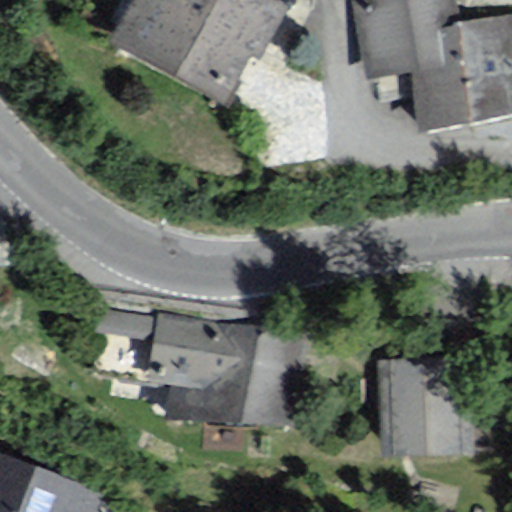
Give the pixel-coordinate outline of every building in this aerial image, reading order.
[(263,0),(157,0),(137,44),(248,96),(265,60),(274,64),(296,15),(263,0)] [(511,23),(462,32),(456,0),(394,0),(365,5),(377,74),(424,66),(434,126),(511,112),(511,23)] [(295,421),(303,336),(172,322),(165,391),(220,396),(218,413),(295,421)] [(473,455),(465,364),(385,371),(393,462),(473,455)] [(97,511),(103,496),(0,461),(0,511),(97,511)]
